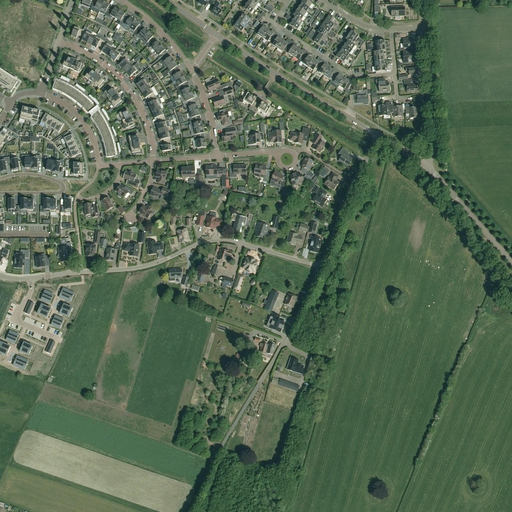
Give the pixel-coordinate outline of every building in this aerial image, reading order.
[(15,21),(4,49),(17,54),(16,56),(31,62),(38,46),(40,47),(54,10),(26,0),(25,0),(21,10),(24,10),(19,23),(15,21)] [(92,7),(94,3),(91,2),(91,0),(83,0),(82,3),(89,6),(89,8),(91,9),(92,7)] [(98,0),(96,4),(94,3),(92,7),(100,10),(104,2),(99,0),(98,0)] [(209,0),(209,1),(207,0),(200,0),(198,3),(205,8),(208,3),(211,6),(215,1),(213,0),(209,0)] [(256,5),(248,0),(247,2),(244,1),(243,3),(253,9),(256,5)] [(309,8),(299,1),(298,3),(300,4),(298,7),(306,12),(308,10),(310,11),(311,10),(309,8)] [(109,5),(104,2),(100,10),(103,12),(102,14),(104,15),(107,16),(109,11),(107,10),(109,5)] [(211,12),(218,17),(222,11),(218,9),(221,6),(217,3),(215,7),(211,12)] [(253,9),(243,3),(242,5),(244,6),(242,9),(250,14),(253,9)] [(295,8),(293,9),(303,16),(306,12),(298,7),(297,9),(295,8)] [(404,7),(391,8),(391,13),(394,13),(394,16),(405,16),(404,7)] [(109,11),(107,16),(109,18),(111,19),(112,17),(115,18),(120,11),(115,8),(112,12),(109,11)] [(303,16),(293,9),(292,11),(294,13),(293,15),(301,20),(303,16)] [(120,11),(115,18),(118,20),(116,23),(118,25),(120,26),(120,27),(124,20),(122,18),(125,14),(120,11)] [(239,18),(247,24),(250,20),(239,13),(238,15),(240,16),(239,18)] [(291,17),(290,19),(300,26),(303,22),(301,20),(293,15),(295,16),(293,19),(291,17)] [(329,15),(326,19),(336,26),(337,25),(335,23),(337,21),(332,18),(329,15)] [(124,20),(120,27),(123,29),(127,32),(129,28),(135,21),(130,18),(127,22),(124,20)] [(235,19),(234,21),(244,28),(247,24),(239,18),(237,21),(235,19)] [(300,26),(290,19),(288,21),(291,22),(289,25),(297,30),(300,26)] [(336,26),(326,19),(323,24),(331,29),(332,27),(334,28),(336,26)] [(139,25),(135,21),(129,28),(132,30),(130,32),(134,35),(138,31),(136,29),(139,25)] [(244,28),(234,21),(232,23),(235,24),(233,27),(241,32),(244,28)] [(262,38),(268,30),(265,28),(266,26),(262,23),(256,32),(258,33),(257,35),(262,38)] [(331,29),(323,24),(320,28),(330,34),(331,33),(329,31),(331,29)] [(80,36),(83,30),(74,27),(71,36),(76,38),(77,36),(80,36)] [(320,28),(317,32),(325,37),(327,35),(329,37),(330,34),(320,28)] [(141,33),(138,31),(134,35),(136,37),(138,39),(140,37),(142,39),(148,33),(144,29),(141,33)] [(91,34),(83,30),(80,36),(82,39),(81,41),(86,43),(91,34)] [(270,32),(268,30),(262,38),(267,42),(268,40),(270,42),(276,33),(272,30),(270,32)] [(346,33),(356,40),(358,36),(350,30),(349,33),(347,31),(346,33)] [(319,33),(316,38),(326,44),(328,42),(326,41),(327,39),(325,37),(317,32),(319,33)] [(153,37),(148,33),(142,39),(145,41),(143,43),(145,45),(147,47),(151,43),(149,41),(153,37)] [(281,37),(276,33),(270,42),(273,44),(272,45),(277,49),(283,41),(280,38),(281,37)] [(356,40),(346,33),(344,35),(346,37),(345,39),(353,44),(354,42),(356,43),(357,41),(356,40)] [(96,37),(91,34),(86,43),(91,46),(96,37)] [(415,47),(416,47),(416,44),(414,44),(414,40),(410,41),(410,39),(407,39),(407,36),(406,36),(407,39),(403,39),(404,45),(400,46),(400,48),(399,48),(399,50),(404,50),(404,48),(415,47)] [(96,37),(91,46),(96,48),(97,46),(100,47),(104,41),(96,37)] [(326,44),(316,38),(314,42),(321,47),(323,45),(325,46),(326,44)] [(285,42),(283,41),(277,49),(282,52),(284,49),(286,51),(292,42),(288,39),(285,42)] [(353,44),(345,39),(347,40),(345,43),(343,41),(342,43),(352,50),(355,46),(353,44)] [(104,41),(100,47),(102,50),(101,51),(105,55),(111,47),(104,41)] [(151,43),(147,47),(149,49),(151,51),(152,49),(154,52),(161,46),(157,41),(153,45),(151,43)] [(292,42),(286,51),(289,52),(288,53),(293,57),(299,49),(296,47),(297,45),(292,42)] [(352,50),(342,43),(341,45),(343,46),(341,48),(349,54),(352,50)] [(161,46),(154,52),(155,52),(153,53),(158,60),(163,56),(161,54),(165,50),(161,46)] [(116,50),(111,47),(105,55),(110,58),(116,50)] [(349,54),(341,48),(340,51),(337,49),(336,51),(348,59),(349,57),(347,56),(349,54)] [(301,51),(299,49),(293,57),(298,61),(299,59),(301,61),(307,52),(303,49),(301,51)] [(119,52),(116,50),(110,58),(114,61),(115,60),(119,61),(125,53),(122,51),(120,51),(119,52)] [(348,59),(336,51),(335,53),(337,55),(335,57),(342,61),(339,64),(341,65),(343,62),(345,60),(347,61),(348,59)] [(404,64),(416,62),(415,54),(411,54),(411,51),(403,52),(404,64)] [(125,53),(119,61),(120,64),(118,65),(122,69),(129,62),(126,59),(129,57),(126,55),(128,53),(127,52),(125,54),(125,53)] [(312,55),(307,52),(301,61),(304,62),(303,64),(308,67),(314,59),(310,57),(312,55)] [(166,67),(174,61),(170,57),(166,60),(164,57),(159,61),(161,63),(163,62),(166,67)] [(70,69),(74,60),(71,59),(71,60),(66,58),(64,61),(63,61),(62,61),(63,61),(62,64),(63,65),(62,66),(70,69)] [(314,59),(308,67),(313,71),(315,68),(317,69),(323,61),(318,58),(316,61),(314,59)] [(10,66),(14,68),(18,61),(14,59),(10,66)] [(74,60),(70,69),(78,73),(78,72),(79,72),(83,66),(82,65),(77,63),(78,61),(74,60)] [(174,61),(166,67),(168,69),(165,71),(167,74),(168,76),(169,75),(174,72),(173,69),(177,66),(174,61)] [(328,64),(323,61),(317,69),(319,71),(319,72),(324,76),(329,68),(326,66),(328,64)] [(129,62),(122,69),(126,73),(133,66),(129,62)] [(133,66),(126,73),(130,77),(132,76),(134,77),(140,73),(133,66)] [(0,84),(11,91),(18,80),(0,68),(0,84)] [(332,70),(329,68),(324,76),(329,79),(330,78),(332,80),(338,71),(333,68),(332,70)] [(91,82),(98,74),(95,72),(94,73),(90,70),(85,77),(91,82)] [(338,71),(332,80),(334,81),(333,83),(339,86),(344,78),(341,76),(343,74),(338,71)] [(176,74),(174,72),(169,75),(171,77),(173,76),(176,81),(183,77),(181,72),(176,74)] [(98,74),(91,82),(98,88),(99,87),(100,88),(102,85),(101,84),(104,81),(100,77),(100,76),(98,74)] [(139,89),(147,84),(142,76),(137,80),(138,83),(136,85),(139,89)] [(183,77),(176,81),(177,84),(174,86),(175,88),(176,90),(183,87),(182,84),(186,82),(183,77)] [(344,78),(339,86),(343,90),(344,88),(347,90),(353,81),(348,78),(347,80),(344,78)] [(93,116),(91,117),(93,121),(92,122),(94,124),(95,126),(96,127),(98,130),(100,133),(99,135),(100,137),(101,139),(102,140),(104,143),(104,147),(104,148),(104,151),(105,153),(106,154),(106,158),(111,157),(112,159),(117,158),(117,156),(116,157),(115,149),(113,141),(110,133),(107,126),(103,119),(98,112),(100,111),(96,106),(95,108),(90,102),(84,96),(77,91),(70,87),(63,83),(56,80),(56,79),(55,79),(53,84),(54,84),(52,89),(56,91),(56,92),(59,93),(61,94),(62,94),(66,95),(69,97),(69,99),(71,100),(73,101),(74,101),(77,104),(80,106),(80,107),(82,109),(84,111),(85,111),(88,114),(90,112),(93,116)] [(209,92),(217,88),(220,87),(217,79),(206,84),(209,92)] [(385,83),(384,80),(376,80),(376,84),(378,84),(379,92),(389,91),(389,83),(385,83)] [(418,92),(417,84),(413,84),(412,80),(403,81),(404,85),(407,85),(407,93),(418,92)] [(150,88),(147,84),(139,89),(142,94),(150,88)] [(156,94),(160,92),(155,84),(150,87),(153,92),(155,91),(156,94)] [(184,90),(183,87),(176,90),(178,93),(179,95),(182,94),(183,97),(191,93),(189,88),(184,90)] [(109,100),(117,94),(115,91),(114,92),(111,88),(104,93),(109,100)] [(150,88),(142,94),(145,99),(147,97),(149,99),(155,96),(150,88)] [(368,105),(368,103),(367,96),(368,96),(368,95),(370,94),(370,90),(364,91),(363,92),(363,94),(358,95),(358,94),(356,94),(356,95),(353,95),(354,102),(357,101),(357,104),(364,103),(364,105),(368,105)] [(191,93),(183,97),(180,98),(183,104),(183,106),(190,103),(189,101),(194,98),(191,93)] [(252,111),(256,105),(253,103),(256,99),(248,93),(243,101),(251,106),(249,109),(252,111)] [(119,96),(117,94),(109,100),(111,102),(110,103),(113,107),(114,106),(114,107),(115,106),(116,108),(121,104),(120,102),(121,101),(118,97),(119,96)] [(155,96),(149,99),(149,103),(147,104),(150,109),(159,105),(162,104),(158,95),(155,96)] [(225,104),(223,96),(220,97),(212,100),(215,108),(225,104)] [(256,105),(252,111),(256,113),(258,110),(266,115),(270,108),(262,102),(259,106),(256,105)] [(390,113),(390,105),(389,105),(389,102),(386,103),(386,105),(377,106),(378,116),(387,115),(387,116),(390,115),(390,114),(390,113)] [(190,103),(183,106),(185,111),(188,110),(189,113),(198,110),(196,104),(191,106),(190,103)] [(390,105),(390,113),(394,113),(394,117),(402,116),(401,106),(393,107),(393,104),(390,105)] [(161,110),(159,105),(150,109),(152,114),(161,110)] [(418,117),(417,107),(413,108),(413,105),(411,105),(411,108),(409,108),(408,105),(405,106),(406,115),(409,114),(410,118),(418,117)] [(26,118),(29,109),(23,107),(20,116),(26,118)] [(31,121),(34,110),(29,109),(26,118),(25,120),(31,122),(31,121)] [(122,121),(131,117),(130,114),(129,114),(126,109),(119,112),(119,113),(118,114),(122,121)] [(34,110),(31,121),(37,123),(40,111),(34,110)] [(163,113),(161,110),(152,114),(154,119),(156,118),(158,120),(165,118),(166,118),(165,114),(165,113),(164,113),(163,113)] [(198,110),(189,113),(187,114),(189,119),(189,122),(195,120),(194,117),(200,115),(198,110)] [(227,112),(217,115),(219,122),(222,121),(223,126),(229,125),(228,119),(229,119),(227,112)] [(45,125),(50,117),(46,114),(41,122),(45,125)] [(166,118),(165,118),(158,120),(158,124),(156,124),(157,130),(167,127),(169,127),(168,122),(168,121),(172,120),(171,116),(166,118)] [(45,125),(50,127),(55,119),(50,117),(45,125)] [(133,120),(131,117),(122,121),(126,129),(127,130),(135,127),(134,125),(132,121),(133,120)] [(50,127),(54,130),(59,122),(55,119),(50,127)] [(195,120),(189,122),(191,130),(203,127),(201,122),(196,123),(195,120)] [(54,130),(53,131),(58,134),(64,125),(59,122),(54,130)] [(203,127),(191,130),(192,136),(193,136),(193,138),(199,137),(198,134),(204,133),(203,127)] [(308,137),(310,129),(303,128),(301,134),(296,133),(296,134),(291,133),(289,140),(294,141),(294,143),(302,144),(303,136),(308,137)] [(232,133),(235,133),(235,129),(228,130),(228,133),(221,134),(222,142),(233,141),(232,133)] [(0,134),(0,140),(3,142),(5,143),(12,133),(6,130),(8,131),(6,134),(2,131),(0,134)] [(281,140),(285,139),(284,130),(280,131),(272,132),(273,134),(268,134),(269,143),(273,142),(273,143),(281,143),(281,140)] [(130,145),(140,143),(139,140),(138,140),(136,132),(129,135),(129,136),(128,137),(127,137),(128,142),(129,142),(130,145)] [(168,132),(159,135),(160,140),(162,140),(164,142),(171,141),(168,132)] [(260,141),(264,141),(263,135),(260,135),(259,134),(255,134),(255,136),(249,136),(250,145),(256,145),(256,143),(260,143),(260,141)] [(323,147),(325,144),(320,141),(322,138),(316,134),(312,141),(316,143),(312,149),(319,153),(321,151),(322,151),(323,150),(324,148),(323,147)] [(64,139),(66,143),(75,140),(72,135),(64,139)] [(199,137),(193,138),(193,141),(196,141),(197,148),(206,147),(205,139),(199,140),(199,137)] [(75,140),(66,143),(68,148),(77,144),(75,140)] [(171,141),(164,142),(163,146),(161,146),(162,152),(172,150),(171,141)] [(141,146),(140,143),(130,145),(132,153),(133,153),(133,155),(137,154),(136,152),(140,152),(139,147),(141,146)] [(68,148),(70,153),(79,149),(77,144),(68,148)] [(70,153),(69,153),(71,158),(81,154),(79,149),(70,153)] [(348,167),(353,160),(347,156),(349,153),(342,149),(340,152),(338,155),(341,157),(338,162),(342,164),(343,163),(348,167)] [(13,170),(20,169),(17,156),(8,158),(9,164),(12,163),(13,170)] [(22,156),(22,162),(25,162),(25,169),(31,169),(31,156),(22,156)] [(31,169),(38,169),(38,162),(41,162),(41,156),(31,156),(31,169)] [(46,171),(52,172),(54,159),(48,158),(45,157),(44,163),(47,164),(46,171)] [(0,169),(1,173),(7,172),(6,164),(9,164),(8,158),(0,159),(0,169)] [(309,170),(312,161),(305,158),(301,167),(305,169),(304,169),(302,172),(307,177),(310,174),(307,172),(308,170),(309,170)] [(52,172),(58,173),(60,166),(63,167),(64,161),(60,160),(54,159),(52,172)] [(223,177),(223,169),(217,170),(216,166),(214,166),(214,165),(211,165),(211,166),(205,166),(206,176),(216,175),(216,177),(223,177)] [(237,174),(246,174),(245,166),(233,166),(233,171),(229,171),(230,178),(237,178),(237,174)] [(267,183),(269,175),(265,174),(264,173),(265,168),(261,167),(256,166),(254,174),(258,174),(260,176),(259,178),(263,178),(262,185),(266,185),(267,183)] [(189,178),(195,178),(194,167),(189,167),(189,168),(181,168),(182,177),(189,177),(189,178)] [(324,167),(320,175),(322,177),(324,175),(326,176),(330,171),(324,167)] [(165,179),(167,172),(161,171),(160,172),(157,171),(155,177),(158,178),(157,183),(164,184),(165,179)] [(285,192),(286,183),(281,182),(283,176),(279,175),(279,173),(275,171),(271,180),(275,182),(275,183),(279,185),(280,185),(279,189),(285,192)] [(129,185),(137,188),(139,182),(134,180),(136,176),(133,175),(133,174),(130,173),(129,173),(126,172),(123,179),(130,181),(129,185)] [(292,187),(304,182),(302,176),(299,178),(297,172),(289,175),(291,181),(290,181),(292,187)] [(335,181),(338,177),(332,173),(329,178),(328,177),(324,184),(334,190),(338,183),(335,181)] [(313,184),(314,183),(311,180),(307,177),(305,179),(309,183),(312,185),(313,184)] [(131,195),(134,191),(127,187),(125,190),(120,186),(115,191),(118,193),(118,194),(118,195),(118,196),(118,197),(119,198),(120,198),(121,198),(122,197),(124,198),(128,193),(131,195)] [(162,195),(166,197),(171,199),(172,192),(169,191),(163,188),(162,191),(153,188),(150,195),(160,199),(162,195)] [(323,198),(327,193),(321,189),(318,195),(317,194),(313,201),(322,207),(326,200),(323,198)] [(107,211),(114,207),(108,197),(101,201),(107,211)] [(15,206),(15,199),(8,199),(8,213),(18,213),(18,206),(15,206)] [(27,211),(27,200),(27,199),(21,199),(21,206),(18,206),(18,213),(21,213),(21,211),(27,211)] [(40,206),(40,213),(50,213),(50,200),(50,199),(44,199),(44,206),(40,206)] [(65,199),(65,206),(62,206),(62,213),(71,213),(71,199),(65,199)] [(27,211),(27,213),(36,213),(36,206),(33,206),(33,200),(27,200),(27,211)] [(50,200),(50,213),(59,213),(59,206),(56,206),(56,200),(50,200)] [(151,212),(154,207),(149,203),(146,208),(143,206),(138,212),(147,219),(152,213),(151,212)] [(92,218),(99,217),(97,207),(93,208),(92,204),(84,205),(86,215),(92,215),(92,218)] [(235,225),(234,230),(241,232),(243,224),(244,224),(244,225),(246,220),(247,220),(247,221),(251,222),(253,215),(249,214),(248,219),(246,219),(247,217),(233,213),(231,220),(235,221),(234,225),(235,225)] [(203,227),(204,216),(197,215),(196,226),(203,227)] [(216,218),(208,216),(206,227),(214,229),(215,225),(217,225),(216,226),(220,226),(221,221),(216,219),(216,218)] [(277,230),(280,218),(274,216),(271,229),(277,230)] [(311,222),(308,233),(314,234),(317,224),(311,222)] [(269,226),(258,223),(256,233),(255,236),(264,239),(265,235),(272,237),(273,233),(270,232),(270,231),(267,230),(269,226)] [(301,223),(298,231),(303,232),(307,233),(309,227),(305,226),(305,225),(301,223)] [(186,229),(184,229),(184,228),(181,229),(181,230),(177,231),(180,243),(189,240),(186,229)] [(298,234),(289,232),(286,242),(295,245),(295,242),(301,244),(303,237),(297,236),(298,234)] [(155,241),(147,242),(149,255),(157,253),(156,250),(158,249),(158,250),(163,249),(162,243),(156,244),(155,241)] [(317,253),(320,244),(312,242),(310,251),(317,253)] [(71,243),(66,243),(67,247),(59,248),(60,254),(59,254),(58,256),(58,258),(59,259),(60,259),(61,262),(69,261),(68,252),(72,251),(71,243)] [(131,244),(124,243),(123,251),(128,251),(128,250),(130,251),(129,256),(137,257),(139,245),(131,244)] [(95,249),(95,245),(86,245),(86,252),(87,252),(86,257),(94,257),(95,249)] [(113,261),(115,250),(107,248),(105,260),(113,261)] [(0,260),(1,261),(0,262),(1,262),(3,258),(6,259),(9,252),(4,249),(2,252),(0,251),(0,260)] [(231,252),(220,249),(217,259),(226,262),(228,257),(230,257),(231,252)] [(13,256),(13,261),(14,261),(14,269),(23,269),(23,266),(25,266),(25,258),(29,259),(29,252),(23,252),(23,256),(13,256)] [(38,257),(36,258),(37,267),(39,267),(42,267),(44,266),(44,267),(44,264),(46,263),(46,261),(50,260),(49,256),(45,257),(45,254),(41,255),(41,257),(38,257)] [(254,261),(255,260),(249,258),(249,259),(246,258),(243,267),(245,268),(245,269),(246,269),(246,271),(248,272),(249,272),(250,271),(251,271),(251,270),(254,271),(255,268),(256,269),(257,269),(258,268),(258,267),(258,266),(257,265),(256,265),(257,262),(254,261)] [(170,278),(170,282),(175,281),(175,278),(182,278),(181,269),(169,270),(170,278)] [(232,287),(234,280),(223,277),(222,284),(232,287)] [(72,293),(62,289),(60,293),(70,297),(72,293)] [(269,297),(276,300),(279,293),(272,290),(269,297)] [(70,298),(60,294),(58,298),(68,302),(70,298)] [(296,297),(288,294),(284,304),(293,308),(295,302),(300,304),(302,298),(297,296),(296,297)] [(271,312),(273,307),(266,303),(264,309),(271,312)] [(278,321),(279,317),(273,314),(271,318),(273,319),(270,328),(279,332),(280,329),(281,329),(283,326),(282,326),(283,323),(278,321)] [(11,347),(1,342),(0,344),(0,346),(9,351),(11,347)] [(262,343),(262,344),(260,343),(259,347),(261,347),(259,351),(273,355),(275,346),(269,344),(269,345),(262,343)] [(9,352),(0,347),(0,352),(7,355),(9,352)] [(27,360),(17,356),(15,360),(25,364),(27,360)] [(291,358),(287,369),(301,374),(303,366),(297,364),(298,360),(291,358)] [(254,363),(243,359),(242,365),(253,368),(254,363)] [(24,365),(14,361),(13,364),(23,369),(24,365)] [(300,386),(287,381),(280,379),(278,385),(285,387),(297,392),(300,386)]
